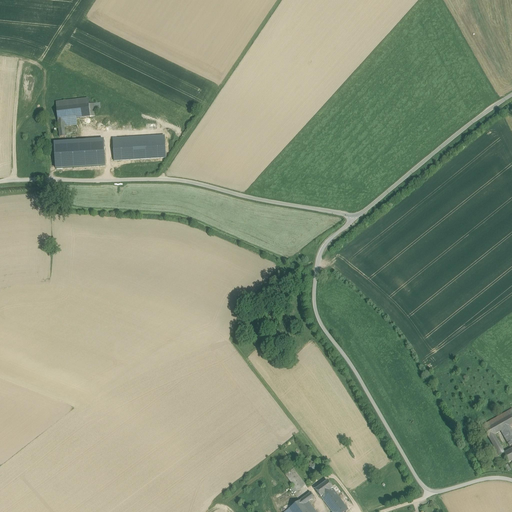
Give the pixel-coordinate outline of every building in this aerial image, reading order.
[(65,107),(57,107),(58,120),(76,118),(84,117),(94,116),(94,109),(93,104),(89,104),(76,105),(65,107)] [(87,138),(77,139),(78,142),(64,143),(65,156),(70,155),(94,153),(93,144),(97,144),(94,116),(84,117),(87,138)] [(76,118),(63,120),(64,126),(76,125),(76,118)] [(63,140),(54,141),(56,157),(65,156),(64,143),(63,140)] [(511,414),(484,430),(489,438),(494,435),(501,431),(509,427),(511,425),(511,414)] [(511,431),(509,427),(501,431),(511,450),(511,449),(511,431)] [(505,454),(494,435),(489,438),(494,448),(499,457),(504,454),(505,454)] [(494,448),(490,450),(495,459),(499,457),(494,448)] [(305,485),(293,469),(285,475),(297,491),(305,485)] [(327,481),(315,490),(320,497),(321,497),(332,489),(327,481)] [(346,511),(347,511),(334,493),(335,492),(333,488),(332,489),(321,497),(331,511),(346,511)] [(310,493),(300,501),(303,505),(307,502),(313,498),(310,493)] [(303,505),(300,501),(289,508),(291,511),(307,511),(303,505)]
